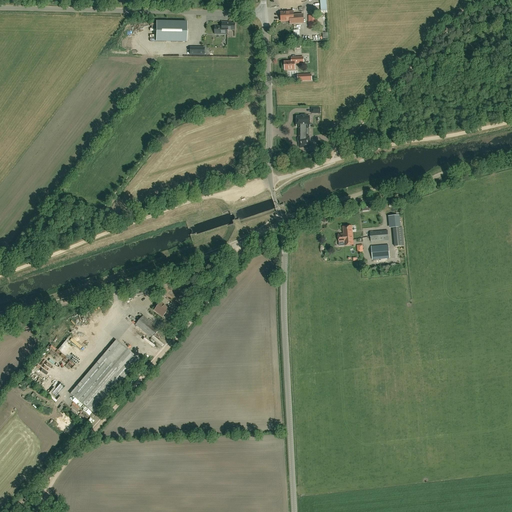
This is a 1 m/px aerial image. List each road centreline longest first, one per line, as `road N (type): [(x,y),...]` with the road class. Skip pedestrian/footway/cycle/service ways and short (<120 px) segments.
road 1 (track): [(323,164),(201,198),(0,276)]
road 2 (track): [(240,243),(224,282),(53,479),(39,511)]
road 3 (tertiary): [(293,511),(280,218)]
road 4 (unclassified): [(262,13),(0,8)]
road 5 (track): [(0,317),(240,243)]
road 6 (unclassified): [(280,218),(511,156)]
road 7 (track): [(323,164),(476,0)]
road 8 (tertiary): [(280,218),(270,182),(262,13)]
road 9 (track): [(511,120),(323,164)]
